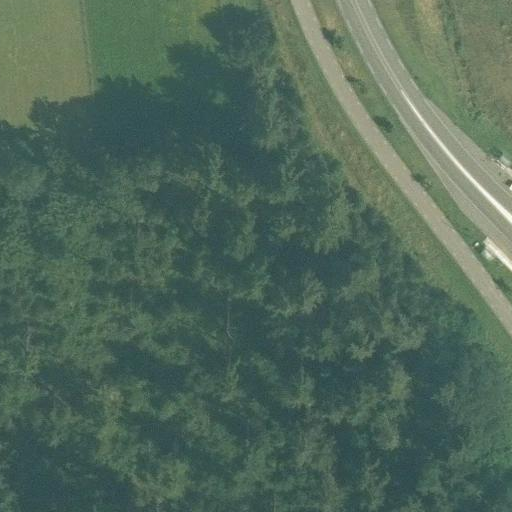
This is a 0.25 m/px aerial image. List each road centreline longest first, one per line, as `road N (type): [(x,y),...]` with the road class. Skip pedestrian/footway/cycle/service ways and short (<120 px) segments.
road 1 (unclassified): [(299,0),(381,152),(511,323)]
road 2 (primary): [(394,82),(404,114),(511,237)]
road 3 (primary): [(511,206),(394,82)]
